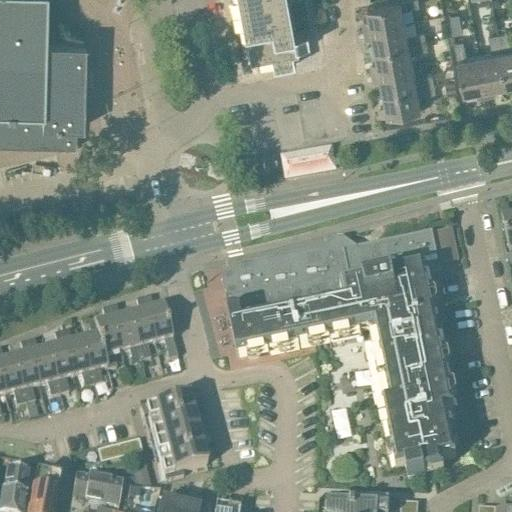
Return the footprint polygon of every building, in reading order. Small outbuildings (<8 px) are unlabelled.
[(0,0),(0,145),(75,148),(75,126),(82,127),(84,42),(45,41),(45,0),(0,0)] [(240,0),(252,62),(272,58),(274,69),(296,65),(292,46),(297,45),(311,43),(309,31),(296,34),(289,0),(240,0)] [(363,30),(404,22),(402,9),(418,6),(417,0),(402,0),(366,7),(369,19),(362,21),(363,30)] [(404,22),(363,30),(365,39),(372,38),(374,50),(425,41),(423,32),(407,35),(404,22)] [(506,33),(497,34),(506,84),(511,83),(511,49),(509,50),(506,33)] [(492,52),(479,55),(486,96),(496,94),(494,87),(506,84),(497,34),(488,36),(492,52)] [(463,40),(454,42),(463,92),(476,90),(477,98),(486,96),(479,55),(466,57),(463,40)] [(425,41),(374,50),(377,63),(370,64),(371,72),(412,64),(410,53),(427,49),(425,41)] [(412,65),(371,73),(373,82),(380,81),(382,93),(433,83),(441,81),(440,73),(431,75),(415,78),(412,65)] [(457,93),(455,81),(446,82),(448,94),(457,93)] [(385,105),(378,107),(379,116),(421,108),(418,95),(435,92),(433,83),(382,93),(385,105)] [(333,163),(331,152),(283,160),(286,180),(335,172),(343,170),(341,162),(333,163)] [(507,207),(500,209),(509,254),(511,253),(511,218),(510,219),(507,207)] [(223,282),(223,285),(223,288),(224,291),(225,293),(226,296),(228,298),(230,300),(233,302),(236,303),(239,304),(242,304),(244,304),(246,313),(240,315),(239,311),(227,314),(228,315),(237,362),(331,342),(360,336),(375,332),(390,408),(383,409),(396,472),(406,470),(408,481),(425,478),(424,476),(444,472),(442,462),(449,461),(457,459),(447,413),(455,412),(440,342),(426,274),(439,271),(439,267),(433,240),(432,235),(357,251),(345,254),(332,244),(328,249),(295,256),(237,268),(234,269),(233,269),(232,270),(230,271),(229,272),(227,274),(225,277),(224,280),(223,282)] [(149,299),(142,301),(153,346),(162,344),(167,362),(176,360),(162,307),(152,310),(149,299)] [(137,314),(128,316),(141,363),(149,361),(146,348),(153,346),(142,301),(134,303),(137,314)] [(115,308),(107,310),(120,355),(127,353),(131,366),(141,363),(128,316),(118,319),(115,308)] [(112,357),(120,355),(107,310),(100,311),(103,323),(94,325),(106,371),(107,373),(115,370),(112,357)] [(90,339),(80,342),(92,389),(101,386),(98,373),(106,371),(94,325),(87,327),(90,339)] [(67,333),(60,334),(72,380),(80,378),(83,391),(92,389),(80,342),(70,344),(67,333)] [(64,382),(72,380),(60,334),(53,336),(56,348),(46,351),(59,398),(68,395),(64,382)] [(31,343),(28,344),(39,389),(46,387),(49,400),(59,398),(46,351),(37,353),(34,342),(31,343)] [(22,357),(13,360),(25,407),(31,405),(34,405),(31,394),(30,391),(31,391),(39,389),(28,344),(19,346),(22,357)] [(0,351),(0,380),(4,398),(12,396),(16,410),(25,407),(13,360),(3,362),(0,351)] [(206,467),(188,398),(163,405),(162,400),(138,406),(142,423),(149,421),(165,483),(183,479),(181,474),(206,467)] [(137,443),(96,454),(100,466),(109,464),(141,455),(138,443),(137,443)] [(32,494),(28,511),(53,511),(56,498),(59,482),(58,482),(60,472),(48,469),(46,480),(35,478),(32,494)] [(2,496),(24,500),(28,475),(7,471),(2,496)] [(146,475),(134,478),(138,492),(150,489),(146,475)] [(71,501),(69,510),(79,511),(94,511),(96,505),(118,509),(123,510),(126,493),(121,492),(122,485),(75,476),(71,501)] [(128,492),(127,500),(138,502),(139,493),(128,492)] [(22,511),(25,500),(24,500),(2,496),(1,495),(0,503),(0,511),(22,511)]
